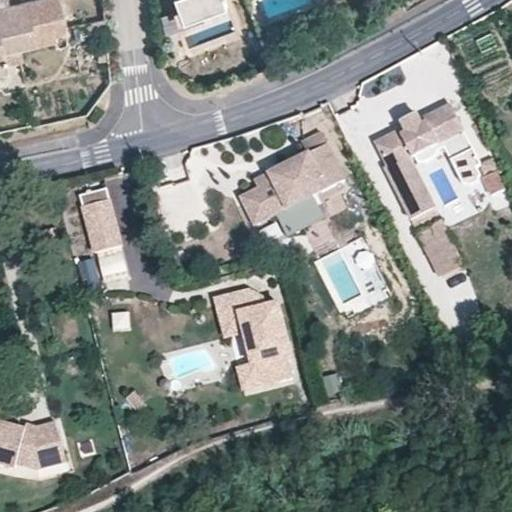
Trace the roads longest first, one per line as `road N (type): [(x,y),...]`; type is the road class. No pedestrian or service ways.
road 1 (residential): [(476,0),(321,86),(154,140)]
road 2 (residential): [(154,140),(0,175)]
road 3 (residential): [(154,140),(130,0)]
